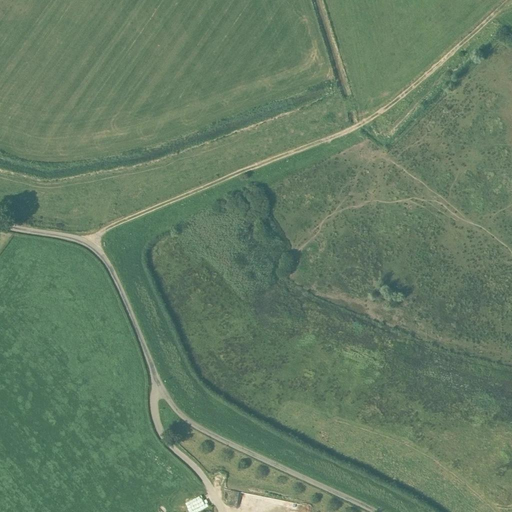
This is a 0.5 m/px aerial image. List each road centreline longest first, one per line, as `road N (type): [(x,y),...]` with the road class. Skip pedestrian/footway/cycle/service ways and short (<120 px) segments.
road 1 (unknown): [(78,240),(376,115),(509,0)]
road 2 (unclassified): [(367,511),(191,428),(152,379)]
road 3 (unclassified): [(0,226),(96,248),(152,379)]
road 4 (unclassified): [(219,511),(155,424),(152,379)]
